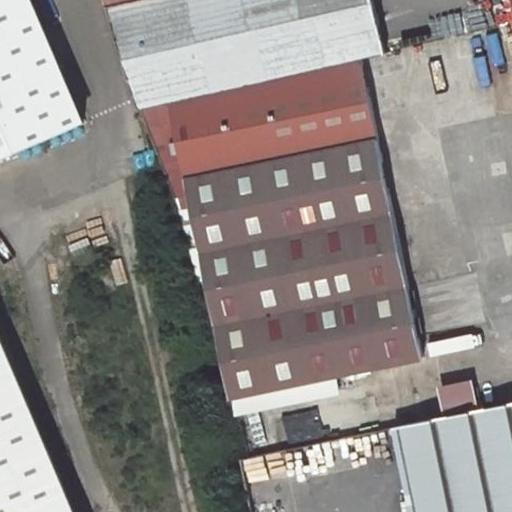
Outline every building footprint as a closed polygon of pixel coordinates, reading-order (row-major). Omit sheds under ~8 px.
[(0,0),(0,159),(89,124),(34,0),(0,0)] [(140,110),(485,33),(478,1),(378,21),(373,0),(140,0),(109,6),(140,110)] [(373,0),(378,21),(478,1),(477,0),(373,0)] [(343,65),(140,110),(172,186),(366,145),(343,65)] [(177,196),(233,398),(339,375),(425,357),(366,145),(172,186),(177,196)] [(77,511),(0,333),(0,511),(77,511)] [(237,413),(342,390),(339,375),(233,398),(237,413)] [(511,511),(511,404),(393,430),(410,511),(511,511)]
